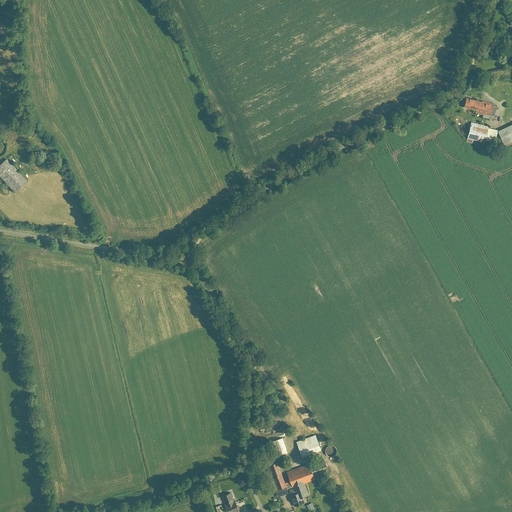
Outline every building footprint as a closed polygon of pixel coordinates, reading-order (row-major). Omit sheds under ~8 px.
[(470,96),(466,109),(484,115),(483,118),(490,120),(491,117),(492,117),(496,104),(470,96)] [(472,124),(468,140),(485,145),(486,142),(490,129),(472,124)] [(511,127),(501,133),(507,146),(511,143),(511,127)] [(486,142),(496,145),(500,132),(490,129),(486,142)] [(28,181),(7,160),(0,166),(0,175),(16,192),(28,181)] [(315,432),(295,440),(301,456),(321,448),(315,432)] [(289,453),(284,438),(271,443),(276,457),(289,453)] [(311,467),(309,463),(287,470),(291,481),(288,482),(279,459),(267,463),(279,498),(291,494),(296,508),(308,503),(307,498),(311,496),(306,484),(316,481),(316,479),(330,474),(326,462),(311,467)] [(235,492),(223,497),(228,511),(241,511),(242,511),(235,492)]
